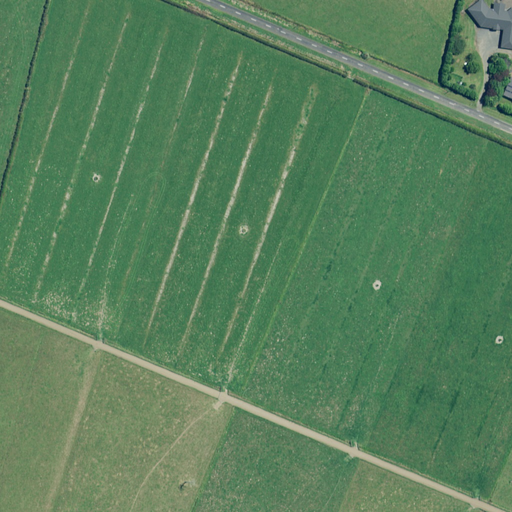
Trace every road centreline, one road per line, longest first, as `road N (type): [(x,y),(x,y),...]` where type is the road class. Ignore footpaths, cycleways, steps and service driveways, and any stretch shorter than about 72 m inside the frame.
road 1 (track): [(493,511),(0,301)]
road 2 (unclassified): [(205,0),(511,129)]
